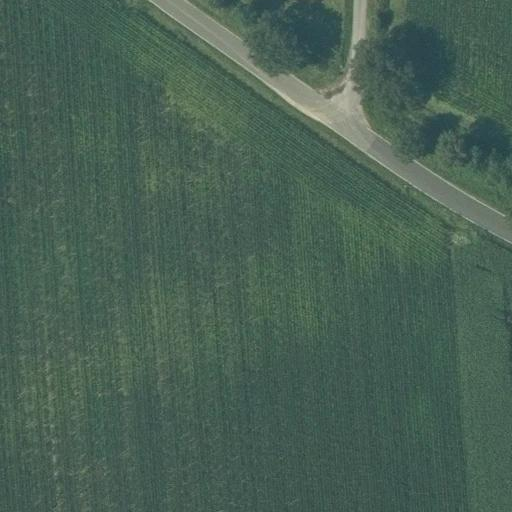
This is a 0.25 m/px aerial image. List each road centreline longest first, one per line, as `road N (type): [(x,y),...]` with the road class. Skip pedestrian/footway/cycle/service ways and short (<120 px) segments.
road 1 (unclassified): [(350,123),(168,0)]
road 2 (unclassified): [(511,227),(451,196),(350,123)]
road 3 (unclassified): [(356,0),(350,123)]
